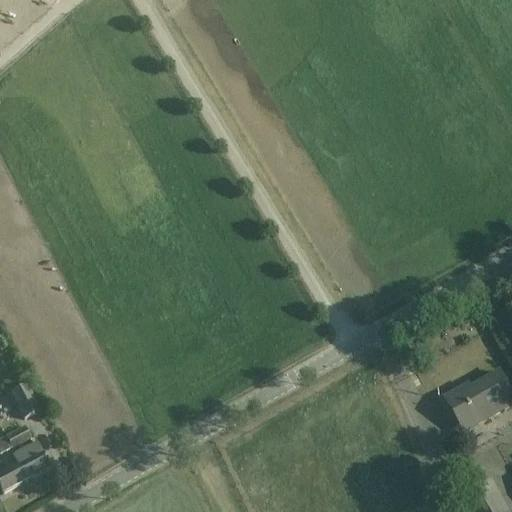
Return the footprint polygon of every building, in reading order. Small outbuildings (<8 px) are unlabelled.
[(445,401),(465,436),(511,409),(511,397),(500,376),(463,397),(461,392),(445,401)] [(8,396),(22,423),(38,414),(24,388),(8,396)] [(22,430),(0,441),(0,456),(29,442),(22,430)] [(0,475),(0,493),(2,497),(49,472),(35,446),(10,459),(15,467),(0,475)] [(507,511),(492,485),(460,502),(465,511),(507,511)]
